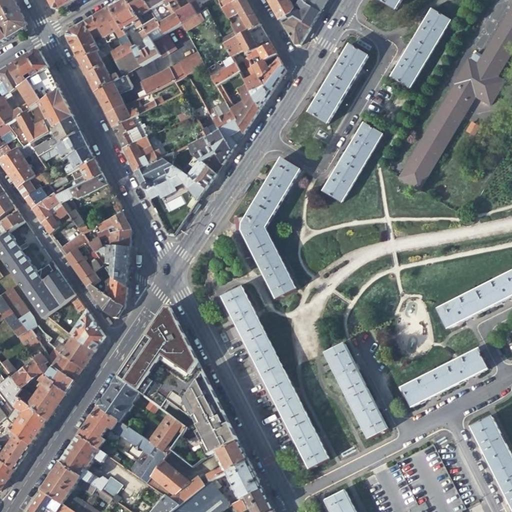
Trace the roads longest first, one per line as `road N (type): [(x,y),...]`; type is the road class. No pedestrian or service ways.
road 1 (residential): [(170,273),(286,501)]
road 2 (tertiary): [(170,273),(305,77)]
road 3 (residential): [(43,34),(151,239)]
road 4 (residential): [(118,343),(0,174)]
road 5 (tertiary): [(7,511),(118,343)]
road 6 (residential): [(450,414),(286,501)]
